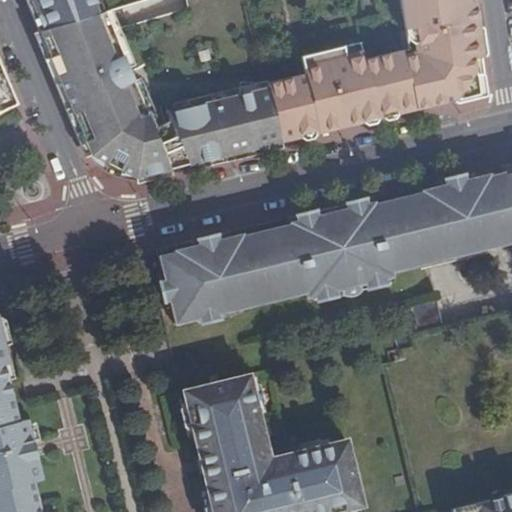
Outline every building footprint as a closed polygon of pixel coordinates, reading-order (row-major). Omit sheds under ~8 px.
[(26,0),(39,31),(97,14),(92,0),(26,0)] [(185,0),(147,0),(125,6),(129,22),(187,7),(185,0)] [(302,74),(266,82),(267,86),(281,141),(486,93),(479,57),(484,56),(475,0),(398,0),(404,33),(411,34),(416,59),(402,63),(401,55),(362,62),(361,56),(326,65),(323,53),(299,59),(302,74)] [(152,126),(105,12),(97,14),(39,31),(91,154),(135,176),(281,141),(267,86),(257,89),(255,81),(239,81),(238,94),(177,109),(173,110),(170,112),(168,115),(168,119),(169,122),(152,126)] [(341,48),(323,53),(326,65),(361,56),(361,52),(343,55),(341,48)] [(0,99),(12,94),(4,75),(0,76),(0,99)] [(0,110),(6,107),(15,102),(12,94),(0,99),(0,110)] [(488,250),(511,244),(511,213),(502,176),(501,173),(470,181),(434,189),(418,193),(417,196),(371,207),(346,213),(338,215),(338,216),(321,220),(320,218),(315,220),(289,226),(290,228),(241,239),(241,238),(223,242),(189,250),(174,254),(174,256),(158,260),(162,277),(170,311),(174,327),(193,321),(199,324),(244,313),(243,308),(305,293),(305,296),(337,289),(338,296),(343,297),(349,297),(354,294),(357,290),(356,285),(389,277),(388,273),(420,265),(422,270),(490,254),(488,250)] [(511,174),(502,176),(511,213),(511,174)] [(432,184),(434,189),(470,181),(468,175),(432,184)] [(344,206),(346,213),(371,207),(370,201),(344,206)] [(288,220),(289,226),(315,220),(314,214),(288,220)] [(188,245),(189,250),(223,242),(222,237),(188,245)] [(164,313),(170,311),(162,277),(156,279),(164,313)] [(391,283),(389,277),(356,285),(357,290),(391,283)] [(308,303),(338,296),(337,289),(305,296),(308,303)] [(441,331),(434,304),(409,310),(415,337),(441,331)] [(0,511),(41,511),(34,481),(43,479),(27,419),(17,422),(2,365),(6,364),(0,338),(0,511)] [(248,375),(184,390),(186,399),(190,413),(195,411),(197,422),(193,423),(196,435),(201,456),(206,475),(211,497),(214,511),(330,511),(334,511),(333,507),(343,504),(345,508),(359,505),(364,503),(348,438),(332,443),(318,446),(320,452),(310,455),(308,448),(296,451),(282,455),(279,460),(264,452),(268,446),(273,437),(264,438),(261,424),(259,416),(255,400),(249,401),(247,393),(252,392),(249,378),(248,375)] [(257,376),(249,378),(252,392),(247,393),(249,401),(255,400),(259,416),(266,414),(257,376)] [(188,436),(196,435),(193,423),(197,422),(195,411),(190,413),(186,399),(179,401),(188,436)] [(269,422),(261,424),(264,438),(273,437),(269,422)] [(294,445),(296,451),(308,448),(310,455),(320,452),(318,446),(332,443),(330,436),(294,445)] [(282,455),(268,446),(264,452),(279,460),(282,455)] [(201,477),(206,475),(201,456),(196,457),(201,477)] [(511,511),(511,496),(450,511),(511,511)] [(208,511),(214,511),(211,497),(204,498),(208,511)]
